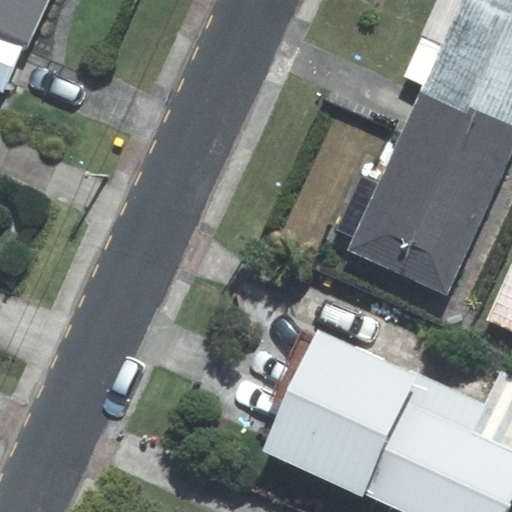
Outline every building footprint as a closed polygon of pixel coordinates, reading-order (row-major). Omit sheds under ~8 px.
[(0,0),(0,86),(14,93),(38,39),(45,42),(63,0),(0,0)] [(421,74),(441,83),(438,90),(511,123),(511,0),(479,0),(459,45),(438,35),(421,74)] [(372,235),(366,249),(465,293),(511,190),(511,123),(438,90),(396,184),(375,175),(352,226),(372,235)] [(511,296),(502,319),(511,323),(511,296)] [(447,321),(474,335),(485,310),(458,298),(447,321)] [(262,449),(400,511),(506,511),(511,502),(511,374),(501,370),(485,403),(318,327),(262,449)]
